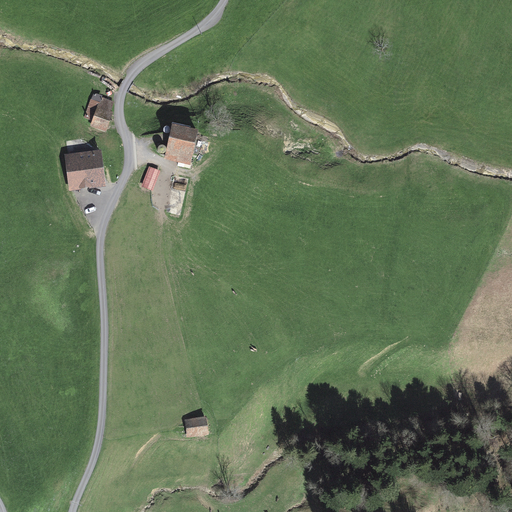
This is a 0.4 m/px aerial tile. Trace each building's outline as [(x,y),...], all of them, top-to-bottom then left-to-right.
[(103,97),(95,94),(87,118),(94,121),(93,125),(108,130),(113,115),(110,114),(114,103),(102,99),(103,97)] [(198,134),(172,128),(165,157),(191,163),(198,134)] [(95,154),(68,157),(72,188),(103,185),(101,169),(97,169),(95,154)] [(160,171),(151,168),(144,187),(152,190),(160,171)] [(205,419),(186,422),(188,437),(208,434),(205,419)]
